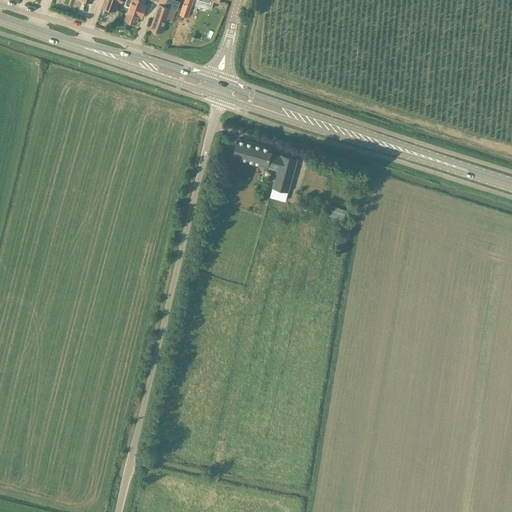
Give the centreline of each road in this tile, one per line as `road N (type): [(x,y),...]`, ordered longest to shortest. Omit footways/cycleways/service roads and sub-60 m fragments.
road 1 (unclassified): [(118,511),(219,89)]
road 2 (tertiary): [(511,182),(219,89)]
road 3 (tertiary): [(219,89),(0,18)]
